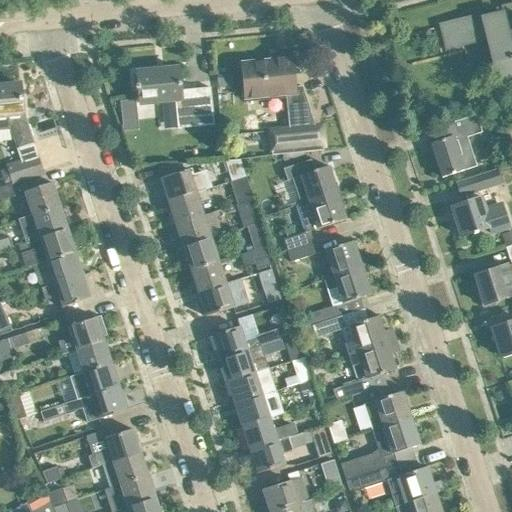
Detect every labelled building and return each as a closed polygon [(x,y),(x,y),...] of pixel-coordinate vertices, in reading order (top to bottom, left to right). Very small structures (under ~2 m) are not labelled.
[(446,49),(465,44),(487,38),(498,80),(511,76),(511,25),(506,27),(502,13),(482,18),(482,19),(473,21),(472,17),(440,25),(446,49)] [(241,64),(243,84),(245,98),(284,94),(286,114),(290,113),(292,134),(266,137),(268,156),(323,150),(302,86),(294,87),(291,57),(271,59),(272,61),(241,64)] [(137,76),(135,77),(136,90),(139,89),(140,104),(141,104),(175,100),(177,113),(178,128),(214,125),(211,87),(203,88),(188,90),(180,90),(178,68),(137,72),(137,76)] [(0,129),(10,128),(21,162),(7,166),(13,183),(43,173),(23,115),(20,84),(0,85),(0,129)] [(135,100),(120,101),(122,116),(136,114),(135,100)] [(481,132),(476,116),(469,117),(434,129),(438,141),(431,144),(442,178),(477,166),(467,137),(481,132)] [(225,161),(231,180),(245,176),(240,160),(225,161)] [(328,166),(309,172),(300,176),(305,191),(296,194),(300,204),(296,206),(297,206),(337,193),(328,166)] [(289,167),(263,175),(267,187),(293,178),(289,167)] [(188,169),(179,172),(160,178),(168,201),(212,187),(206,171),(191,176),(188,169)] [(465,195),(467,202),(452,207),(461,236),(473,232),(473,234),(477,233),(477,231),(489,227),(491,233),(508,228),(501,205),(494,186),(501,183),(496,169),(456,182),(461,197),(465,195)] [(253,199),(245,176),(231,180),(231,181),(230,181),(237,204),(253,199)] [(0,200),(17,195),(13,183),(0,187),(0,200)] [(52,183),(33,189),(24,192),(32,215),(18,220),(60,206),(52,183)] [(168,201),(175,224),(203,215),(199,202),(209,199),(206,190),(168,201)] [(337,193),(297,206),(305,232),(346,219),(337,193)] [(253,200),(253,199),(237,204),(237,205),(227,208),(229,214),(238,212),(243,227),(256,223),(249,201),(253,200)] [(68,229),(60,206),(18,220),(26,243),(68,229)] [(211,238),(203,215),(175,224),(183,247),(211,238)] [(256,224),(256,223),(243,227),(243,228),(247,227),(254,249),(264,245),(257,223),(256,224)] [(75,252),(68,229),(26,243),(18,245),(26,268),(47,261),(75,252)] [(314,242),(310,231),(268,244),(272,255),(272,256),(287,251),(314,242)] [(9,238),(0,240),(0,251),(12,248),(9,238)] [(218,261),(211,238),(183,247),(190,270),(218,261)] [(353,241),(334,248),(325,251),(330,267),(321,270),(324,280),(362,268),(353,241)] [(317,254),(314,242),(287,251),(291,262),(317,254)] [(270,266),(264,245),(254,249),(254,250),(240,255),(244,268),(255,265),(257,270),(270,266)] [(82,275),(75,252),(47,261),(33,266),(40,288),(82,275)] [(226,283),(218,261),(190,270),(198,293),(226,283)] [(511,265),(511,263),(493,270),(474,276),(478,290),(477,290),(483,307),(493,303),(492,302),(511,295),(511,265)] [(370,294),(362,268),(324,280),(328,291),(337,288),(342,304),(370,294)] [(272,270),(258,274),(268,304),(281,300),(272,270)] [(90,298),(82,275),(40,288),(40,289),(41,288),(45,301),(59,297),(62,307),(90,298)] [(241,279),(226,284),(226,283),(198,293),(205,316),(249,302),(241,279)] [(368,320),(364,309),(311,326),(315,337),(340,329),(349,355),(394,341),(390,330),(383,332),(378,317),(368,320)] [(101,316),(68,326),(72,338),(58,342),(63,354),(76,350),(104,340),(101,332),(105,331),(101,316)] [(511,321),(510,322),(491,328),(500,356),(511,352),(511,321)] [(240,326),(231,329),(212,335),(219,359),(279,339),(276,329),(259,335),(259,336),(244,340),(240,326)] [(41,341),(38,329),(0,341),(0,361),(13,357),(11,350),(41,341)] [(280,340),(279,339),(219,359),(227,382),(255,372),(247,350),(280,340)] [(111,363),(104,340),(76,350),(83,373),(111,363)] [(394,341),(349,355),(358,382),(332,390),(336,401),(386,385),(383,374),(395,370),(390,354),(397,352),(394,341)] [(276,342),(263,346),(266,355),(279,351),(276,342)] [(290,362),(291,361),(300,359),(297,349),(287,352),(290,362)] [(296,375),(284,379),(287,387),(312,379),(304,357),(291,361),(296,375)] [(119,386),(111,363),(83,373),(91,395),(119,386)] [(276,391),(268,369),(227,382),(234,404),(263,395),(276,391)] [(316,392),(312,379),(287,387),(298,384),(300,390),(304,388),(307,395),(316,392)] [(390,396),(386,385),(336,401),(363,393),(366,404),(363,405),(372,431),(411,418),(402,392),(390,396)] [(91,395),(40,412),(44,422),(83,408),(88,422),(126,410),(119,386),(91,395)] [(6,399),(12,417),(14,421),(26,417),(19,395),(6,399)] [(234,404),(241,427),(270,418),(263,395),(234,404)] [(241,427),(249,450),(277,441),(270,418),(241,427)] [(411,418),(372,431),(381,458),(420,445),(411,418)] [(323,428),(278,442),(277,441),(249,450),(257,474),(285,464),(281,454),(292,451),(292,449),(313,442),(318,458),(332,454),(323,428)] [(133,429),(114,435),(105,438),(108,449),(93,454),(88,456),(92,468),(140,453),(133,429)] [(148,475),(140,453),(112,462),(120,485),(148,475)] [(362,456),(340,463),(346,481),(348,480),(368,474),(362,456)] [(343,489),(334,460),(320,464),(330,493),(343,489)] [(61,478),(57,467),(43,472),(47,483),(61,478)] [(427,467),(408,473),(386,480),(395,507),(436,494),(427,467)] [(371,485),(368,474),(348,480),(352,491),(371,485)] [(155,498),(148,475),(120,485),(123,495),(116,497),(120,510),(155,498)] [(309,500),(301,477),(262,490),(269,511),(273,511),(312,499),(309,500)] [(63,488),(47,494),(53,507),(67,502),(63,488)] [(349,511),(350,511),(343,489),(330,493),(330,494),(334,493),(336,500),(335,501),(339,511),(349,511)] [(441,511),(436,494),(395,507),(396,511),(441,511)] [(159,511),(155,498),(120,510),(120,511),(159,511)] [(316,511),(312,499),(273,511),(316,511)] [(32,511),(27,502),(9,511),(32,511)] [(70,511),(67,502),(53,507),(55,511),(70,511)]
